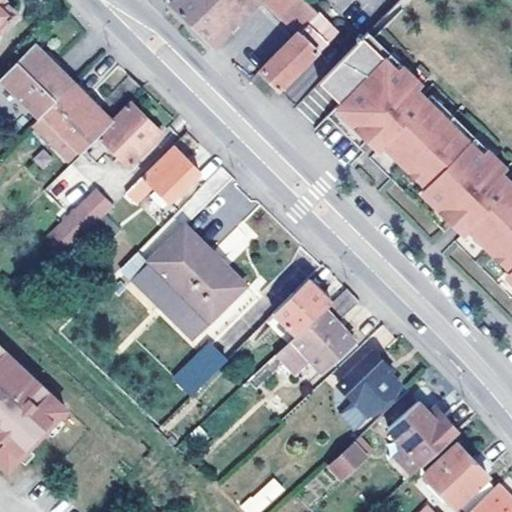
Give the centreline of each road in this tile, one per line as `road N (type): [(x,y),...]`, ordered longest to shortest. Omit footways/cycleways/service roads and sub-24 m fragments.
road 1 (secondary): [(511,403),(118,0)]
road 2 (unknown): [(343,225),(232,339)]
road 3 (unknown): [(255,137),(157,242)]
